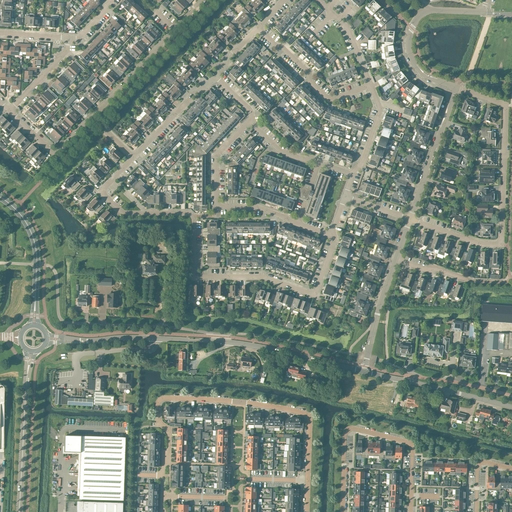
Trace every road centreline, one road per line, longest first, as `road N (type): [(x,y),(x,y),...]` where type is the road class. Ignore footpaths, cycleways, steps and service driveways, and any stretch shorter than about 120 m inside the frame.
road 1 (residential): [(135,157),(103,194),(123,213),(192,216),(195,276),(262,277),(311,293),(333,236)]
road 2 (residential): [(456,87),(504,105),(501,243),(409,217)]
road 3 (residential): [(306,511),(305,413),(168,397),(158,402),(159,424)]
road 4 (residential): [(333,236),(256,207),(215,206),(214,158),(249,121)]
road 5 (residential): [(410,511),(411,445),(354,428),(345,434),(342,511)]
road 6 (residential): [(92,117),(203,0)]
road 7 (unclassified): [(66,340),(226,343)]
road 8 (residential): [(370,84),(326,97),(257,26)]
road 9 (secondary): [(18,511),(27,370)]
road 10 (unclassified): [(363,371),(226,343)]
road 11 (residential): [(409,217),(456,87)]
